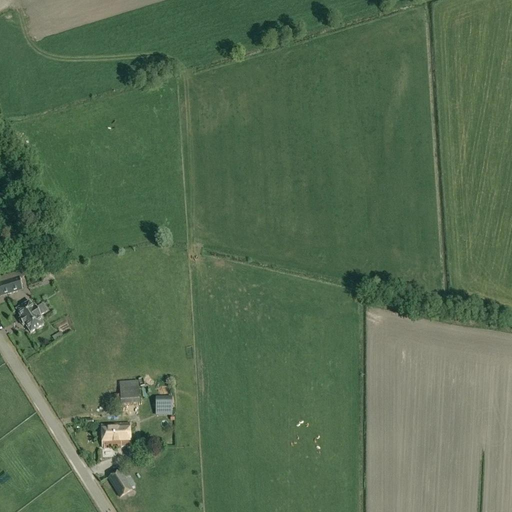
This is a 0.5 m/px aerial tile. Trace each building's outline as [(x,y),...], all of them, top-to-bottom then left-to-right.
[(20,283),(19,279),(0,284),(0,297),(22,290),(20,283)] [(34,311),(30,304),(17,312),(22,320),(20,321),(24,328),(27,326),(32,334),(44,327),(40,320),(42,318),(37,309),(34,311)] [(63,340),(71,336),(68,331),(61,336),(63,340)] [(120,405),(140,404),(139,388),(119,389),(120,405)] [(156,410),(172,410),(172,397),(156,397),(156,410)] [(102,448),(130,447),(130,424),(101,425),(102,448)] [(120,498),(132,490),(120,472),(108,479),(120,498)]
